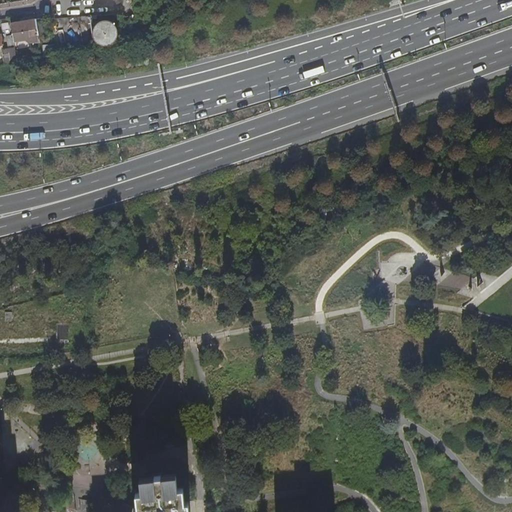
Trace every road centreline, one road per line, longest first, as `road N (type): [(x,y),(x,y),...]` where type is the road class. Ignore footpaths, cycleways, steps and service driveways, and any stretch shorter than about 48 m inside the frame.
road 1 (motorway): [(333,50),(135,93),(0,100)]
road 2 (motorway): [(0,227),(272,140),(301,123)]
road 3 (motorway): [(0,204),(260,127),(301,123)]
road 4 (motorway): [(301,123),(511,50)]
road 5 (motorway): [(333,50),(151,112)]
road 6 (motorway): [(493,0),(333,50)]
road 7 (motorway): [(151,112),(121,125),(0,137)]
road 8 (motorway): [(151,112),(0,121)]
